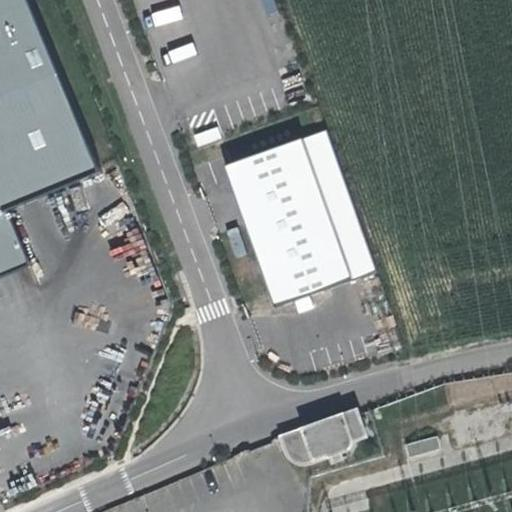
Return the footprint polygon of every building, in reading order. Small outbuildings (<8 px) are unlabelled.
[(18,0),(0,0),(0,197),(3,196),(86,162),(18,0)] [(324,129),(223,164),(272,302),(373,268),(324,129)] [(3,196),(0,197),(0,273),(29,262),(3,196)] [(293,460),(301,465),(308,462),(311,468),(325,463),(326,467),(343,460),(347,450),(366,445),(356,414),(282,441),(293,460)] [(439,438),(404,447),(408,461),(443,453),(439,438)]
